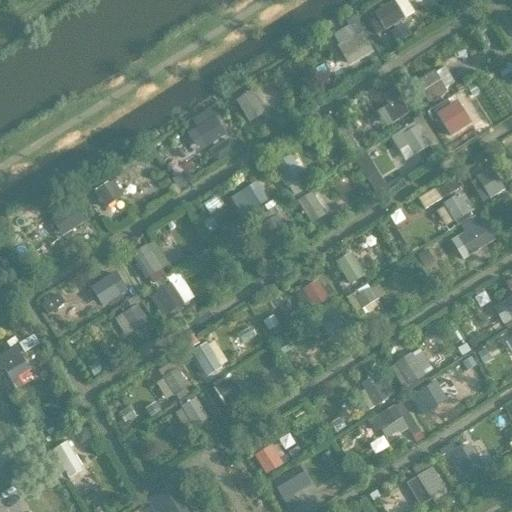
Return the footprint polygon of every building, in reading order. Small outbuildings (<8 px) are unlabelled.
[(403,21),(392,4),(374,15),(385,33),(403,21)] [(358,18),(332,34),(339,44),(364,28),(358,18)] [(489,24),(480,30),(493,50),(502,44),(489,24)] [(372,53),(361,35),(337,49),(348,67),(372,53)] [(442,94),(431,77),(417,85),(428,103),(442,94)] [(408,116),(392,91),(385,96),(391,106),(376,115),(385,130),(408,116)] [(264,115),(251,93),(235,103),(248,124),(264,115)] [(449,106),(436,115),(450,137),(464,128),(449,106)] [(226,136),(214,118),(194,131),(205,149),(226,136)] [(428,148),(417,128),(403,137),(414,156),(428,148)] [(232,137),(211,150),(218,161),(239,147),(232,137)] [(375,195),(387,189),(370,151),(357,156),(375,195)] [(302,180),(291,163),(278,171),(288,188),(302,180)] [(508,190),(495,169),(476,182),(489,203),(508,190)] [(122,198),(112,182),(94,193),(104,209),(122,198)] [(267,204),(256,184),(240,194),(252,212),(267,204)] [(326,216),(312,194),(296,204),(309,227),(326,216)] [(468,215),(458,198),(445,207),(455,223),(468,215)] [(511,228),(511,204),(511,202),(495,212),(507,232),(511,228)] [(88,230),(73,206),(48,222),(56,235),(67,228),(74,239),(88,230)] [(287,235),(276,217),(262,226),(273,243),(287,235)] [(487,247),(477,229),(456,241),(468,258),(487,247)] [(161,271),(145,246),(131,256),(146,281),(161,271)] [(364,277),(351,255),(336,264),(349,286),(364,277)] [(114,276),(97,286),(108,303),(125,293),(114,276)] [(328,300),(318,283),(304,292),(314,309),(328,300)] [(182,305),(169,285),(155,294),(168,314),(182,305)] [(376,301),(370,291),(356,299),(363,310),(365,308),(367,313),(378,306),(375,302),(376,301)] [(511,322),(511,295),(499,303),(510,323),(511,322)] [(147,322),(136,306),(122,315),(133,331),(147,322)] [(344,326),(335,311),(321,320),(330,334),(344,326)] [(219,369),(205,346),(191,356),(205,378),(219,369)] [(29,371),(20,356),(16,349),(0,358),(0,368),(2,367),(12,384),(19,380),(18,378),(29,371)] [(431,372),(419,352),(391,370),(403,389),(431,372)] [(188,388),(177,370),(163,379),(174,397),(188,388)] [(241,397),(230,379),(213,390),(224,408),(241,397)] [(396,395),(389,385),(382,389),(376,381),(362,390),(374,408),(396,395)] [(441,405),(430,387),(414,397),(425,414),(441,405)] [(207,418),(196,400),(181,409),(193,427),(207,418)] [(407,429),(395,408),(378,417),(385,429),(380,431),(386,441),(407,429)] [(293,435),(284,439),(290,457),(300,454),(293,435)] [(83,472),(67,444),(52,453),(68,480),(83,472)] [(486,471),(470,445),(451,457),(467,482),(486,471)] [(281,467),(270,449),(256,458),(267,476),(281,467)] [(445,493),(432,471),(407,486),(420,508),(445,493)] [(300,493),(290,475),(272,486),(282,504),(300,493)] [(196,511),(179,483),(147,503),(153,511),(196,511)]
